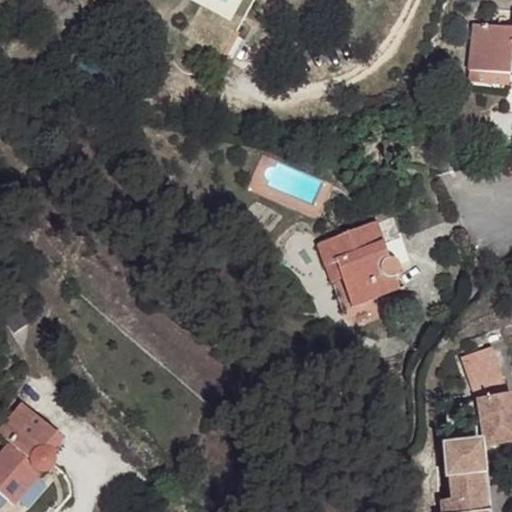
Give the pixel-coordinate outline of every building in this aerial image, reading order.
[(469,25),(464,70),(505,74),(508,42),(511,41),(511,14),(508,28),(469,25)] [(464,70),(462,83),(503,86),(505,74),(464,70)] [(421,151),(386,147),(387,155),(420,160),(421,151)] [(370,225),(311,243),(320,267),(330,264),(346,308),(392,292),(390,279),(392,275),(393,271),(393,267),(391,265),(388,260),(383,258),(377,242),(370,225)] [(398,237),(377,242),(383,258),(388,260),(390,262),(393,267),(405,262),(398,237)] [(330,264),(320,267),(334,311),(346,308),(330,264)] [(488,350),(460,364),(471,400),(477,444),(511,442),(511,413),(507,395),(488,350)] [(81,447),(46,407),(19,431),(29,444),(0,469),(0,475),(24,505),(57,477),(53,476),(50,472),(49,467),(50,462),(53,458),(56,456),(61,457),(67,458),(81,447)] [(482,511),(469,444),(438,450),(449,508),(440,510),(440,511),(482,511)] [(68,461),(67,458),(57,477),(61,477),(64,476),(68,473),(69,468),(69,464),(68,461)]
